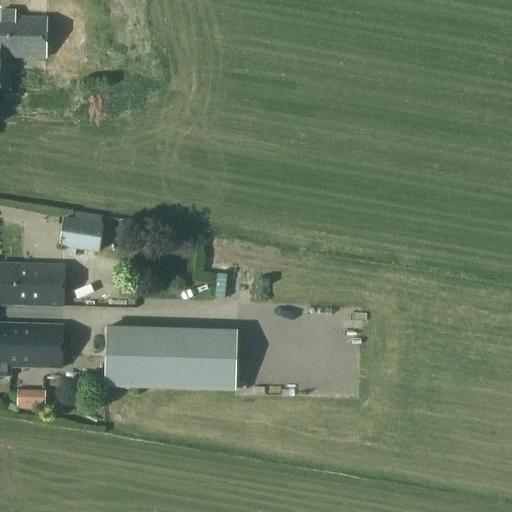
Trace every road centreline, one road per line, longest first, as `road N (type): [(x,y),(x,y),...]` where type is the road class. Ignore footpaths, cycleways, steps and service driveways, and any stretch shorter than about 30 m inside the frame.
road 1 (residential): [(412,476),(511,8)]
road 2 (residential): [(139,459),(412,476)]
